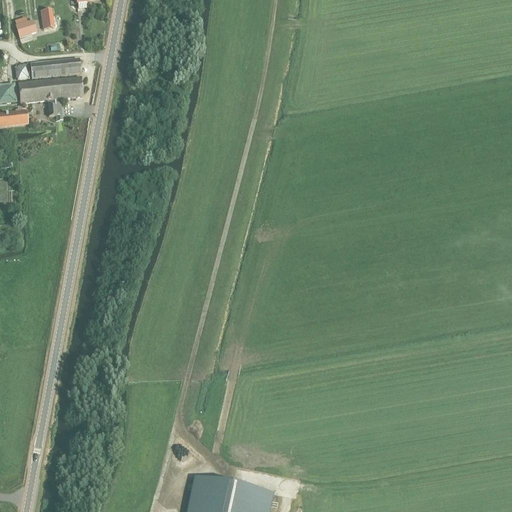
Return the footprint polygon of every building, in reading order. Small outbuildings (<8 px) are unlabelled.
[(43,12),(40,13),(43,30),(54,29),(51,11),(43,12)] [(19,38),(37,32),(33,21),(15,27),(19,38)] [(31,79),(80,73),(79,59),(30,65),(31,79)] [(17,80),(30,78),(28,64),(15,66),(17,80)] [(60,100),(82,98),(80,79),(18,85),(20,104),(47,101),(49,117),(55,116),(56,121),(62,121),(60,100)] [(0,127),(27,125),(26,111),(0,114),(0,127)] [(188,511),(271,511),(275,495),(203,480),(195,479),(195,480),(189,508),(188,511)]
